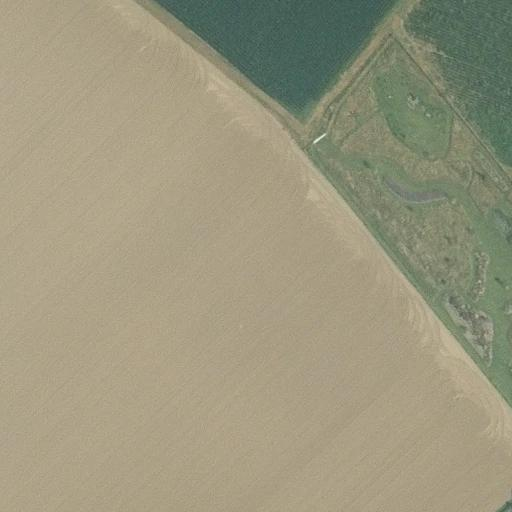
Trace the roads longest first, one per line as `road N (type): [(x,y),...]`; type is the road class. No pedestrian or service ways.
road 1 (track): [(511,381),(343,163),(300,124),(410,0)]
road 2 (track): [(153,0),(300,124)]
